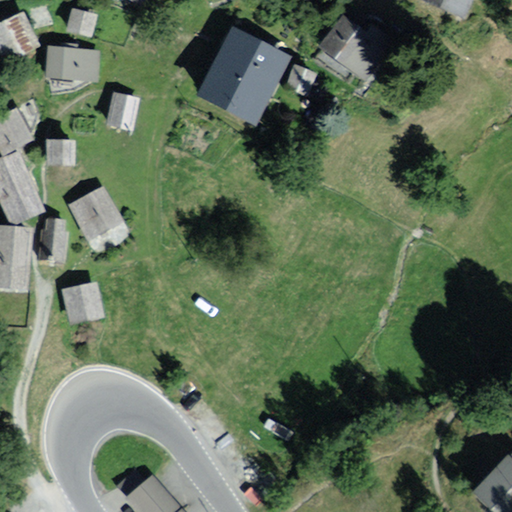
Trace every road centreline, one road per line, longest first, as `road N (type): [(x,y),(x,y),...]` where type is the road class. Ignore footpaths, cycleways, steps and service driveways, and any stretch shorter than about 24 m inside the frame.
road 1 (track): [(173,96),(150,154),(147,220),(178,305),(240,417),(219,460),(199,468)]
road 2 (tertiary): [(88,511),(70,481),(65,439),(77,415),(118,399),(148,410),(176,438),(230,511)]
